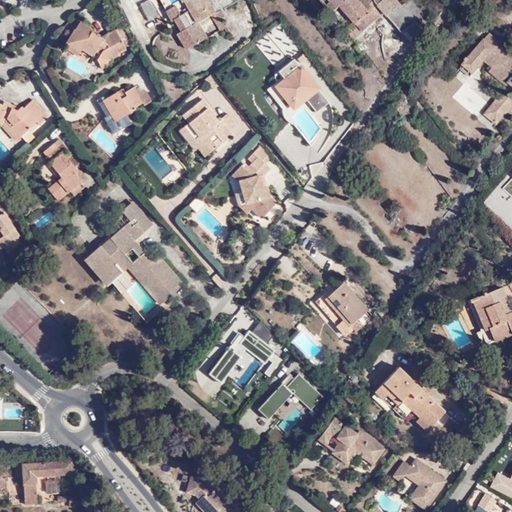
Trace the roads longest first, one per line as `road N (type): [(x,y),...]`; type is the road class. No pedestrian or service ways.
road 1 (residential): [(163,388),(329,170)]
road 2 (residential): [(163,388),(317,511)]
